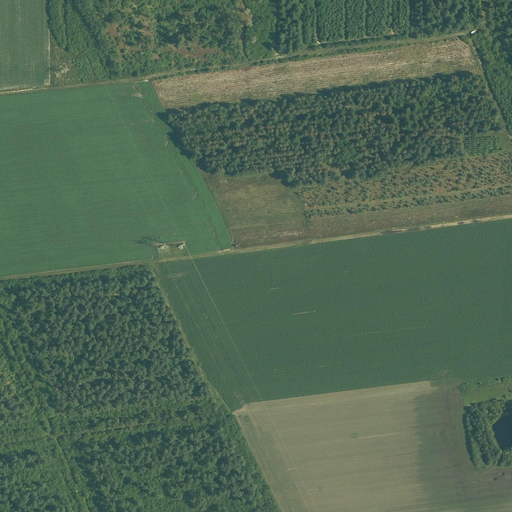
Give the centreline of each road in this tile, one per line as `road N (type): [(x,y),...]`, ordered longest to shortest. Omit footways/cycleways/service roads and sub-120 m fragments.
road 1 (track): [(0,92),(511,28)]
road 2 (track): [(511,215),(0,279)]
